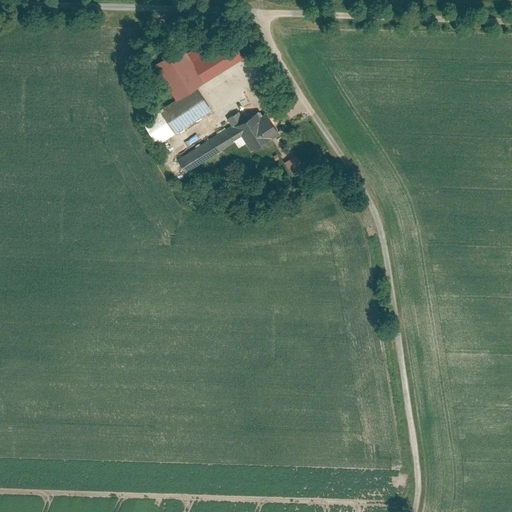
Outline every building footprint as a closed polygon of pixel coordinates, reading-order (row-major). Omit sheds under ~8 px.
[(183,46),(206,82),(244,58),(232,40),(224,44),(219,36),(197,49),(191,40),(183,46)] [(152,66),(175,102),(197,88),(206,82),(183,46),(152,66)] [(143,122),(158,146),(211,112),(197,88),(175,102),(143,122)] [(224,125),(170,158),(180,174),(236,139),(245,153),(274,134),(257,106),(239,117),(234,109),(219,118),(224,125)] [(289,160),(295,171),(304,166),(299,155),(289,160)]
